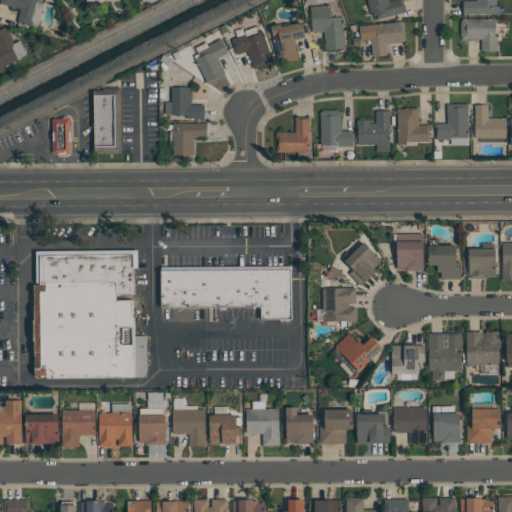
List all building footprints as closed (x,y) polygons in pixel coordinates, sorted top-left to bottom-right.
[(44,4),(37,2),(37,0),(0,0),(0,3),(20,9),(17,22),(38,27),(44,4)] [(345,49),(343,17),(331,18),(329,0),(310,0),(313,32),(324,32),(326,50),(345,49)] [(367,0),(372,19),(406,12),(402,0),(392,0),(389,1),(388,0),(367,0)] [(497,0),(476,0),(476,1),(463,1),(463,14),(497,14),(497,0)] [(461,40),(481,39),(481,52),(496,51),(496,18),(460,19),(461,40)] [(299,60),(295,40),(305,38),(302,22),(273,27),(280,63),(299,60)] [(359,26),(361,41),(371,40),(372,57),(387,55),(386,44),(405,42),(403,22),(359,26)] [(253,68),(272,63),(261,26),(244,30),(245,35),(232,38),(237,54),(248,51),(253,68)] [(225,74),(218,58),(228,53),(222,39),(204,47),(207,53),(196,58),(207,82),(225,74)] [(192,88),(171,87),(171,102),(166,102),(165,117),(205,117),(205,105),(191,105),(192,88)] [(125,90),(125,154),(97,154),(97,90),(125,90)] [(447,104),(447,123),(436,123),(436,139),(451,139),(450,145),(467,145),(468,104),(447,104)] [(506,118),(488,118),(488,105),(475,104),(474,137),(506,138),(506,118)] [(429,125),(419,125),(418,109),(397,109),(398,142),(430,142),(429,125)] [(353,145),(353,131),(341,131),(340,110),(320,110),(321,146),(353,145)] [(357,121),(358,144),(376,144),(376,151),(390,151),(389,110),(375,111),(376,121),(357,121)] [(277,152),(308,152),(309,119),(296,118),(296,132),(277,131),(277,152)] [(74,155),(57,155),(57,119),(74,119),(74,155)] [(207,124),(173,123),(173,155),(194,155),(195,136),(207,137),(207,124)] [(424,270),(423,234),(396,234),(397,270),(424,270)] [(345,260),(353,270),(349,274),(361,286),(377,271),(374,268),(382,260),(364,242),(345,260)] [(511,279),(511,242),(502,242),(502,279),(511,279)] [(455,245),(428,245),(429,265),(439,265),(439,279),(461,279),(460,261),(456,261),(455,245)] [(468,278),(495,278),(496,249),(469,248),(468,278)] [(138,378),(39,379),(38,251),(138,251),(138,378)] [(165,268),(295,268),(296,320),(264,320),(263,308),(165,309),(165,268)] [(356,321),(356,305),(356,288),(323,288),(324,321),(356,321)] [(499,332),(466,331),(466,365),(499,365),(499,332)] [(335,346),(358,370),(383,348),(372,336),(361,347),(348,333),(335,346)] [(429,380),(445,380),(445,371),(461,371),(461,334),(429,334),(429,380)] [(392,374),(418,374),(419,353),(424,353),(425,345),(392,345),(392,374)] [(141,413),(147,414),(148,407),(164,409),(164,403),(162,403),(163,394),(149,392),(146,410),(142,409),(141,413)] [(206,407),(186,407),(185,398),(173,399),(173,434),(189,434),(189,446),(206,446),(206,407)] [(0,405),(0,443),(5,444),(22,444),(21,400),(5,400),(5,405),(0,405)] [(280,409),(265,409),(265,401),(253,401),(252,409),(247,408),(246,433),(262,434),(262,445),(279,446),(280,409)] [(131,403),(112,404),(112,412),(99,413),(99,446),(116,446),(132,445),(131,403)] [(313,443),(313,414),(297,414),(297,407),(286,407),(286,443),(313,443)] [(426,407),(394,407),(395,432),(410,432),(410,444),(427,443),(426,407)] [(499,408),(472,409),(472,426),(466,426),(467,443),(492,442),(492,428),(500,428),(499,408)] [(80,447),(79,435),(95,435),(95,409),(62,410),(63,447),(80,447)] [(346,430),(353,430),(353,409),(324,409),(325,426),(319,426),(320,444),(346,443),(346,430)] [(357,442),(390,443),(390,426),(383,426),(383,414),(357,413),(357,442)] [(460,413),(433,413),(433,442),(460,442),(460,413)] [(58,414),(25,414),(25,443),(58,443),(58,414)] [(236,444),(237,415),(210,414),(210,444),(236,444)] [(139,443),(166,443),(166,415),(139,415),(139,443)] [(511,511),(511,496),(498,497),(498,511),(511,511)] [(363,497),(346,498),(346,511),(378,511),(379,509),(363,510),(363,497)] [(455,511),(455,497),(438,497),(422,497),(422,511),(455,511)] [(28,511),(29,500),(4,499),(3,511),(28,511)] [(194,511),(228,511),(228,499),(210,500),(210,499),(194,500),(194,511)] [(303,511),(303,499),(288,500),(288,511),(303,511)] [(385,499),(384,511),(407,511),(408,499),(385,499)] [(493,511),(493,499),(460,499),(460,511),(493,511)] [(150,511),(151,500),(129,500),(129,511),(150,511)] [(265,511),(266,500),(233,500),(232,511),(265,511)] [(309,500),(308,511),(340,511),(341,500),(309,500)] [(113,511),(113,501),(79,501),(79,511),(113,511)] [(156,501),(156,511),(188,511),(189,501),(156,501)]
